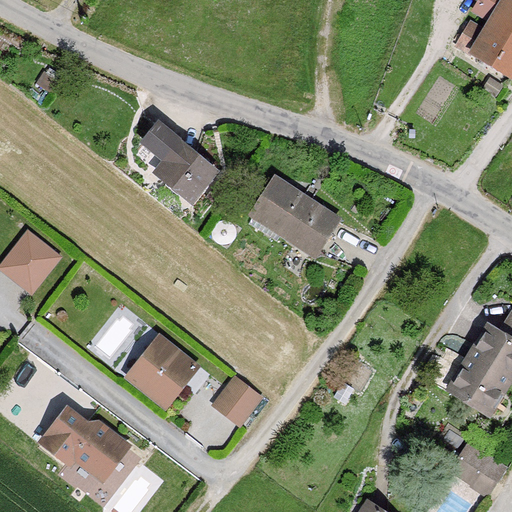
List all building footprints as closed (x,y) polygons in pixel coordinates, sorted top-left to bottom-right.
[(511,0),(484,0),(476,14),(494,25),(486,38),(471,29),(459,49),(511,81),(511,0)] [(192,155),(154,124),(140,141),(163,160),(152,173),(188,203),(213,171),(192,155)] [(273,180),(250,215),(310,254),(333,219),(273,180)] [(59,258),(28,233),(1,268),(32,292),(59,258)] [(487,327),(448,390),(489,415),(511,376),(511,314),(500,335),(487,327)] [(193,370),(162,345),(134,380),(164,405),(193,370)] [(229,389),(217,404),(241,423),(260,399),(236,381),(229,389)] [(84,427),(68,415),(44,445),(69,466),(74,460),(102,481),(126,450),(103,432),(92,434),(84,427)] [(503,468),(468,445),(449,473),(484,496),(503,468)]
